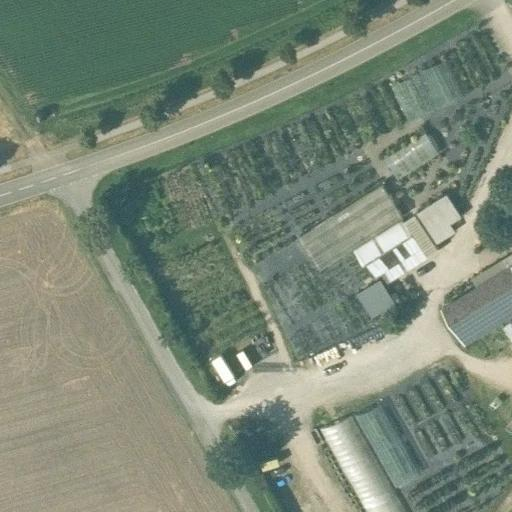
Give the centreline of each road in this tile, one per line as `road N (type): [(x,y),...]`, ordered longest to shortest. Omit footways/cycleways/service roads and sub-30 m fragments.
road 1 (tertiary): [(60,174),(336,63),(453,0)]
road 2 (unclassified): [(60,174),(247,511)]
